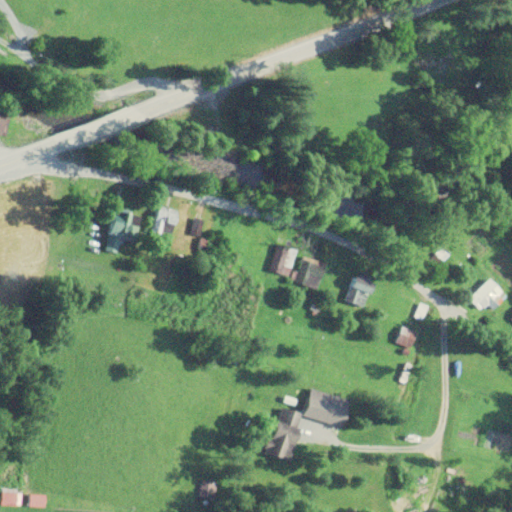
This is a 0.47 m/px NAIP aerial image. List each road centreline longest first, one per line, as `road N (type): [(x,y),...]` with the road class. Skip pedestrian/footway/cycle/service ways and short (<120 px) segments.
road 1 (residential): [(511,348),(365,268),(0,174)]
road 2 (residential): [(480,65),(438,106),(382,135),(344,142),(170,98),(0,10)]
road 3 (secondary): [(0,161),(439,0)]
